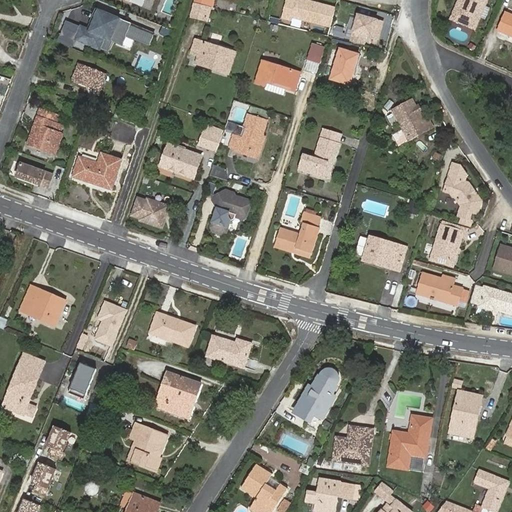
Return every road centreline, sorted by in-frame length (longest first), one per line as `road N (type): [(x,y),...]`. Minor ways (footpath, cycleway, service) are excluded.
road 1 (tertiary): [(0,205),(313,310)]
road 2 (residential): [(313,310),(312,325),(196,511)]
road 3 (tertiary): [(313,310),(511,349)]
road 4 (residential): [(425,46),(448,97),(511,194)]
road 5 (residential): [(0,146),(55,0)]
